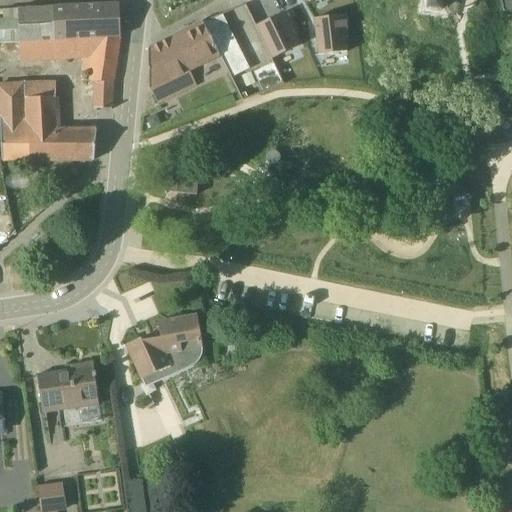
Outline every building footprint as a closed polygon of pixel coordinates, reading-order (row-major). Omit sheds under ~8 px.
[(240,0),(227,3),(230,17),(245,14),(242,0),(240,0)] [(437,0),(426,0),(425,13),(439,15),(441,0),(437,0)] [(511,0),(498,0),(502,14),(511,12),(511,0)] [(0,44),(118,40),(117,24),(115,25),(99,25),(98,8),(1,12),(1,20),(0,20),(0,44)] [(283,14),(254,28),(271,63),(300,49),(283,14)] [(343,17),(313,21),(318,59),(348,55),(343,17)] [(152,89),(158,103),(194,88),(188,74),(220,60),(229,81),(247,73),(223,18),(138,54),(152,89)] [(91,111),(110,112),(111,86),(118,41),(118,40),(18,44),(18,64),(81,62),(80,74),(88,75),(87,84),(92,84),(91,111)] [(272,65),(233,83),(242,105),(282,86),(280,83),(272,65)] [(0,148),(1,164),(91,162),(95,132),(59,130),(58,100),(55,100),(54,84),(0,85),(0,148)] [(498,117),(511,125),(511,103),(500,96),(496,96),(491,96),(487,116),(492,116),(498,117)] [(154,117),(146,121),(151,131),(159,126),(154,117)] [(164,196),(195,200),(197,177),(177,175),(176,185),(165,184),(164,196)] [(200,343),(195,318),(157,324),(157,325),(157,329),(151,335),(125,347),(144,389),(190,369),(196,365),(201,357),(201,353),(201,350),(200,347),(198,344),(200,343)] [(79,425),(99,423),(100,422),(91,364),(69,368),(69,372),(36,377),(42,416),(77,411),(79,425)] [(154,511),(153,479),(131,480),(132,511),(154,511)] [(60,485),(36,489),(39,511),(56,511),(64,511),(60,485)]
